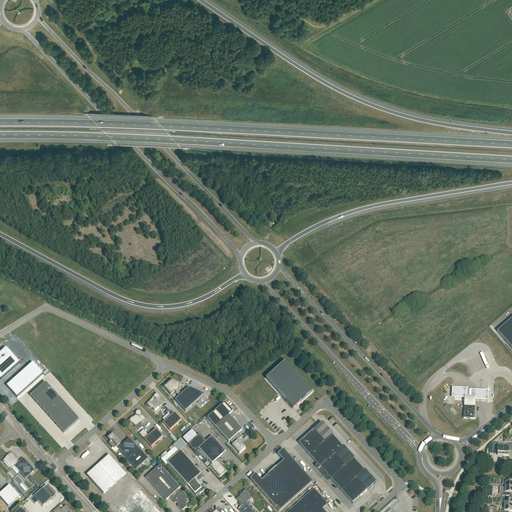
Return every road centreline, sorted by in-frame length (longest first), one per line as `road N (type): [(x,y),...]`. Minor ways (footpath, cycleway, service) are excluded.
road 1 (motorway): [(0,135),(511,159)]
road 2 (motorway): [(511,143),(0,122)]
road 3 (motorway): [(511,133),(430,122),(354,97),(200,0)]
road 4 (motorway): [(276,251),(359,209),(511,184)]
road 5 (primary): [(46,53),(216,232)]
road 6 (primary): [(230,218),(61,40)]
road 7 (motorway): [(0,234),(134,303),(172,307),(215,294)]
road 8 (unclassified): [(275,444),(319,405),(332,407),(396,477),(393,494),(373,511)]
road 9 (secondary): [(437,435),(292,285)]
road 10 (unclassified): [(167,364),(45,308),(0,334)]
road 11 (secondary): [(284,308),(402,432)]
road 12 (unclassified): [(167,364),(52,467)]
road 13 (unclassified): [(275,444),(229,392),(167,364)]
